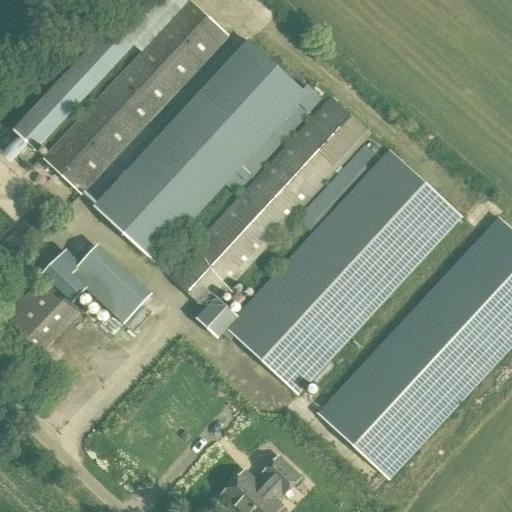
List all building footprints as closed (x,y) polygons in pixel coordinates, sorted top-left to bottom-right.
[(36,153),(179,0),(178,0),(135,0),(13,131),(36,153)] [(81,194),(228,36),(192,2),(45,161),(81,194)] [(303,91),(248,40),(93,208),(155,265),(226,186),(236,195),(323,101),(321,92),(310,83),(303,91)] [(237,318),(219,301),(371,136),(332,100),(169,276),(206,311),(197,320),(218,339),(227,330),(299,396),(461,219),(388,151),(237,318)] [(0,237),(0,239),(3,243),(18,257),(51,221),(31,203),(0,237)] [(511,348),(511,232),(499,220),(319,415),(390,480),(511,348)] [(2,325),(37,358),(81,311),(72,303),(83,291),(121,326),(149,296),(96,246),(78,265),(63,252),(39,278),(42,281),(2,325)] [(186,443),(191,437),(185,431),(180,437),(186,443)] [(230,511),(279,511),(283,508),(276,501),(281,496),(283,498),(301,478),(278,457),(255,481),(244,471),(218,499),(224,505),(223,505),(230,511)]
